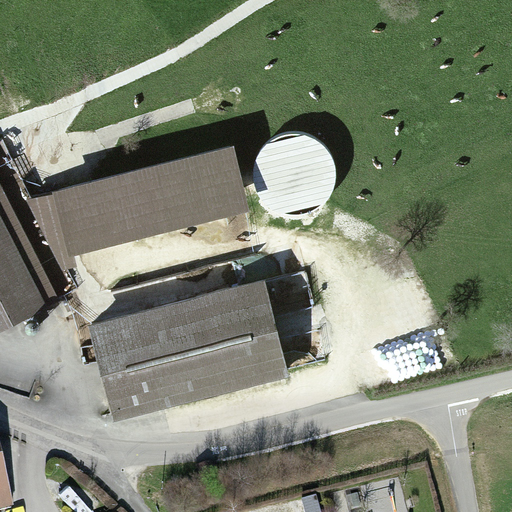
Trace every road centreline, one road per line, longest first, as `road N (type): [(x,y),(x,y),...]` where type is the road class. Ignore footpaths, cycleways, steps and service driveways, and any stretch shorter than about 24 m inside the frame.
road 1 (unclassified): [(228,439),(511,375)]
road 2 (track): [(254,0),(165,58),(0,132)]
road 3 (residential): [(0,416),(110,446),(228,439)]
